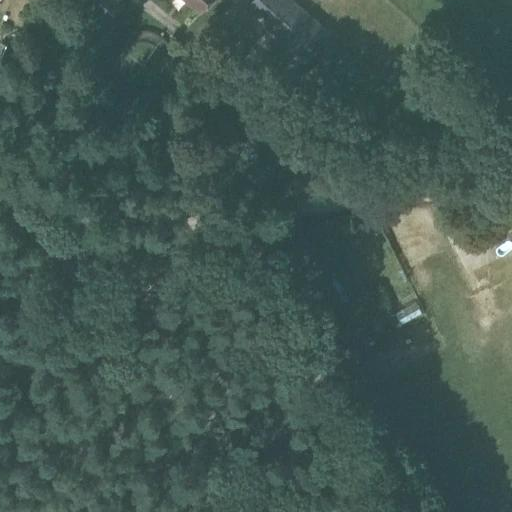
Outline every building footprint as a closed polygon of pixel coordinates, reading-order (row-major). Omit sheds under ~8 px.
[(85,0),(103,16),(117,0),(85,0)] [(186,0),(200,12),(210,0),(186,0)] [(287,0),(253,0),(250,4),(290,35),(275,54),(295,70),(326,31),(287,0)] [(511,206),(495,214),(461,230),(472,252),(511,232),(511,206)] [(336,276),(326,281),(333,294),(342,289),(336,276)] [(394,312),(400,323),(421,312),(418,301),(394,312)]
